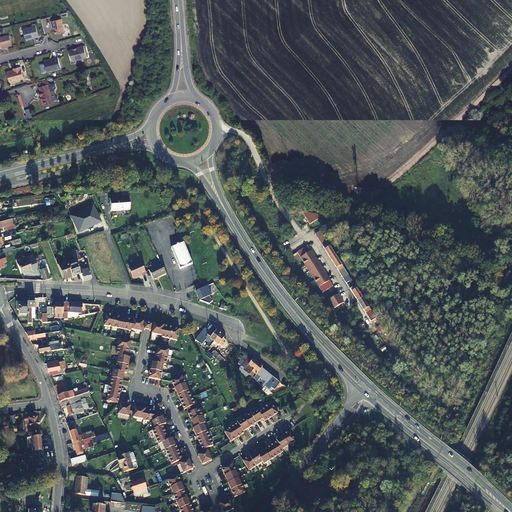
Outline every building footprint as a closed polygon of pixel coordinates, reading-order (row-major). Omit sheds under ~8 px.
[(62,19),(51,22),(52,26),(53,26),(56,35),(65,33),(62,19)] [(36,26),(23,29),(27,41),(32,40),(32,39),(39,37),(36,26)] [(9,35),(0,37),(0,47),(3,47),(4,48),(12,46),(9,35)] [(77,49),(69,51),(72,62),(87,58),(84,46),(76,48),(77,49)] [(45,64),(47,72),(61,68),(58,58),(54,59),(49,60),(44,61),(45,64)] [(7,72),(10,83),(24,79),(21,67),(13,69),(14,71),(7,72)] [(53,89),(52,85),(52,84),(40,87),(44,100),(42,101),(44,106),(55,103),(51,90),(53,89)] [(55,84),(52,85),(53,89),(51,90),(55,103),(58,102),(60,100),(59,97),(56,97),(55,91),(57,89),(55,84)] [(16,151),(3,157),(5,161),(17,155),(16,151)] [(132,198),(112,199),(113,212),(132,211),(132,198)] [(95,206),(73,216),(81,233),(103,223),(95,206)] [(306,222),(319,222),(320,214),(307,213),(306,222)] [(0,228),(9,226),(16,224),(15,218),(6,221),(1,222),(0,222),(0,228)] [(320,232),(315,235),(320,242),(323,241),(324,242),(326,241),(320,232)] [(323,241),(320,242),(331,259),(336,256),(326,241),(324,242),(323,241)] [(180,270),(193,265),(184,243),(171,249),(180,270)] [(298,251),(317,289),(329,283),(310,245),(298,251)] [(1,253),(3,258),(5,258),(4,255),(13,253),(12,250),(11,250),(1,253)] [(343,279),(348,275),(336,256),(331,259),(343,279)] [(74,259),(76,262),(80,274),(83,281),(91,279),(84,257),(83,258),(80,259),(79,257),(74,259)] [(38,267),(43,281),(52,278),(50,272),(45,259),(36,263),(36,265),(38,267)] [(17,264),(21,274),(31,270),(28,260),(17,264)] [(71,277),(67,266),(66,261),(58,264),(63,277),(63,280),(71,277)] [(76,262),(67,266),(71,277),(80,274),(76,262)] [(147,276),(142,265),(129,270),(134,280),(138,278),(139,278),(141,276),(142,278),(147,276)] [(154,281),(166,275),(162,266),(149,272),(154,281)] [(362,298),(348,275),(343,279),(357,301),(362,298)] [(199,301),(208,305),(212,302),(209,297),(211,296),(210,293),(212,292),(210,285),(195,292),(199,301)] [(362,298),(357,301),(365,313),(370,310),(362,298)] [(27,315),(27,303),(16,303),(17,311),(19,311),(19,315),(27,315)] [(83,304),(70,303),(70,313),(68,313),(68,303),(64,303),(64,305),(64,319),(64,320),(67,320),(67,318),(78,316),(78,314),(81,314),(83,304)] [(64,319),(64,305),(55,305),(55,319),(64,319)] [(370,310),(365,313),(370,320),(371,319),(369,318),(373,315),(370,310)] [(106,315),(104,326),(131,332),(131,330),(142,332),(142,329),(143,324),(144,322),(133,320),(127,319),(127,320),(120,318),(120,317),(106,315)] [(162,338),(177,341),(179,330),(164,326),(154,324),(153,326),(152,331),(151,334),(162,336),(162,338)] [(220,334),(215,330),(213,332),(211,330),(207,334),(204,332),(201,336),(200,335),(197,339),(200,341),(199,342),(203,345),(199,351),(202,355),(205,352),(220,334)] [(216,361),(218,363),(222,358),(219,355),(217,353),(215,354),(212,352),(218,344),(219,345),(219,344),(222,346),(225,341),(223,339),(224,337),(220,334),(205,352),(216,361)] [(128,342),(119,340),(116,355),(118,356),(115,371),(113,371),(106,402),(118,404),(124,373),(127,374),(130,358),(127,358),(131,342),(128,342)] [(58,345),(49,347),(38,348),(39,354),(62,350),(60,345),(58,345)] [(152,363),(149,378),(160,380),(163,365),(166,366),(169,350),(158,348),(154,363),(152,363)] [(262,368),(248,357),(244,362),(247,364),(244,369),(248,372),(248,375),(253,379),(262,368)] [(49,377),(64,374),(64,371),(60,371),(59,369),(64,369),(63,365),(59,366),(58,362),(46,364),(49,377)] [(80,371),(76,362),(71,363),(75,372),(80,371)] [(265,371),(262,368),(253,379),(257,384),(262,390),(264,387),(258,381),(261,379),(266,384),(272,376),(265,371)] [(267,397),(273,394),(270,392),(272,389),(274,390),(280,383),(272,376),(266,384),(270,388),(268,390),(264,387),(262,390),(267,397)] [(171,381),(184,410),(186,409),(192,406),(195,405),(182,377),(171,381)] [(264,387),(266,384),(261,379),(258,381),(264,387)] [(53,387),(56,394),(66,390),(63,384),(53,387)] [(89,393),(87,390),(68,396),(67,394),(57,397),(60,403),(67,401),(81,396),(89,393)] [(60,404),(61,408),(65,407),(68,417),(84,412),(83,409),(85,408),(81,396),(67,401),(67,402),(60,404)] [(130,406),(120,404),(120,406),(118,415),(128,417),(129,414),(130,409),(130,406)] [(238,424),(224,432),(231,442),(244,434),(243,432),(263,420),(264,422),(278,414),(271,404),(258,412),(256,410),(237,422),(238,424)] [(151,411),(135,407),(134,410),(133,415),(133,418),(143,420),(143,421),(149,422),(150,419),(153,420),(154,421),(152,422),(155,429),(152,431),(158,445),(162,443),(172,465),(182,460),(172,438),(169,440),(163,426),(166,424),(163,417),(161,418),(159,413),(151,412),(151,411)] [(193,429),(202,450),(213,446),(203,424),(205,423),(199,409),(194,411),(188,414),(194,428),(193,429)] [(35,412),(27,413),(27,419),(24,419),(25,434),(27,434),(38,433),(35,412)] [(73,445),(95,438),(93,434),(90,435),(77,438),(73,425),(67,427),(73,445)] [(38,433),(27,434),(27,438),(29,437),(31,447),(31,452),(40,451),(38,437),(40,436),(40,432),(38,433)] [(256,453),(243,461),(249,471),(262,462),(263,465),(283,452),(282,450),(295,442),(289,432),(276,440),(277,442),(257,455),(256,453)] [(73,445),(76,457),(83,455),(80,448),(83,447),(84,450),(90,448),(89,445),(108,440),(106,435),(95,438),(73,445)] [(28,455),(28,459),(28,460),(31,460),(31,463),(29,463),(29,467),(32,467),(33,475),(40,474),(40,471),(43,471),(42,466),(43,466),(41,451),(40,451),(31,452),(30,453),(30,454),(28,455)] [(207,451),(198,455),(202,465),(212,461),(207,451)] [(132,470),(127,455),(118,457),(119,458),(116,459),(119,466),(121,465),(124,473),(132,470)] [(72,466),(73,466),(86,462),(84,456),(70,461),(72,466)] [(189,459),(179,464),(183,473),(193,469),(189,459)] [(221,469),(234,497),(245,493),(232,464),(221,469)] [(332,479),(340,474),(335,465),(327,470),(332,479)] [(178,476),(167,481),(174,495),(173,495),(180,511),(193,511),(184,491),(184,490),(178,476)] [(76,478),(74,495),(98,498),(98,493),(86,491),(87,479),(76,478)] [(130,485),(133,494),(146,490),(142,480),(138,481),(138,482),(130,485)] [(111,494),(110,502),(122,504),(123,495),(111,494)] [(229,500),(219,504),(222,511),(227,511),(233,509),(229,500)]
